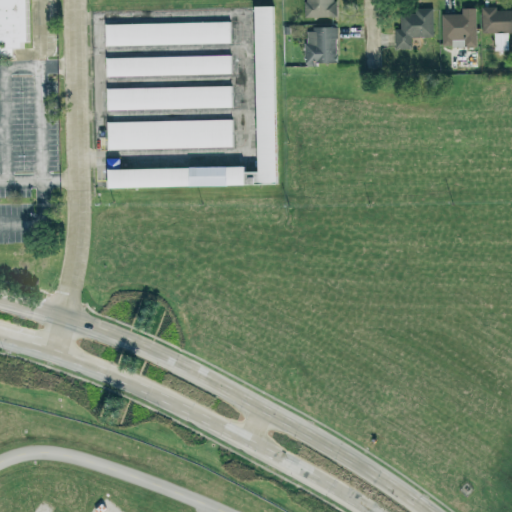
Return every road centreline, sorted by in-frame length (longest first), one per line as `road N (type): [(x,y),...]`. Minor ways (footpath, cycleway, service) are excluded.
road 1 (secondary): [(423,511),(341,454),(194,373),(79,322),(0,300)]
road 2 (residential): [(74,0),(79,255),(52,356)]
road 3 (secondary): [(52,356),(178,407),(366,511)]
